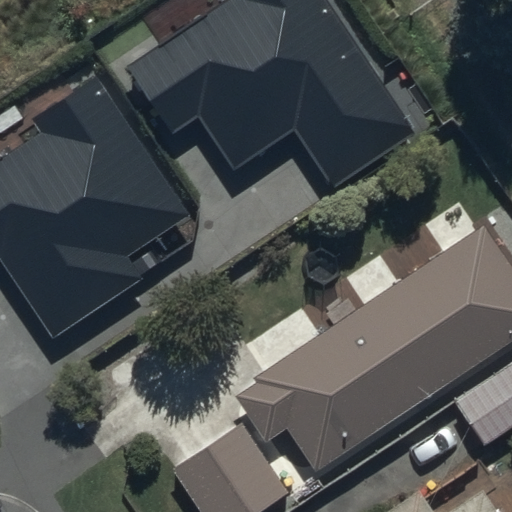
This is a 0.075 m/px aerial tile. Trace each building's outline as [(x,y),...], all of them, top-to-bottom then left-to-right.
[(229,164),(289,123),(325,175),(404,122),(321,0),(190,0),(119,48),(165,117),(187,102),(229,164)] [(95,13),(0,75),(0,113),(1,115),(113,41),(95,13)] [(37,124),(0,148),(0,249),(50,323),(139,262),(127,245),(181,208),(86,69),(27,109),(37,124)] [(511,274),(476,221),(254,368),(257,372),(230,390),(259,434),(281,420),(313,467),(511,335),(511,274)] [(511,356),(452,397),(487,448),(511,430),(511,356)] [(168,462),(201,511),(254,511),(285,491),(236,417),(168,462)] [(491,511),(471,480),(430,507),(414,483),(370,511),(491,511)]
